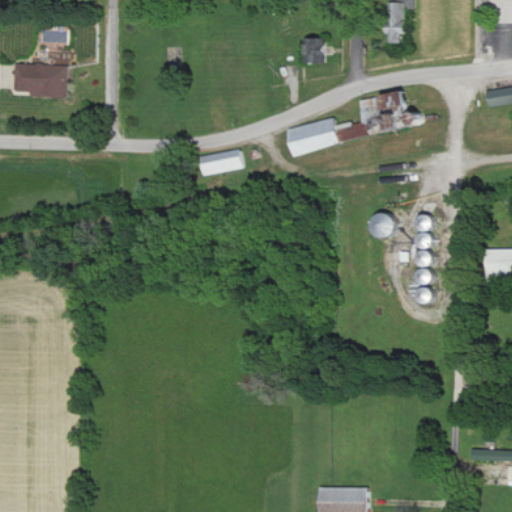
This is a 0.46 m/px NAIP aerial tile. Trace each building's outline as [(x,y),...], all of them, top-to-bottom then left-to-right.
[(394,0),(395,43),(407,43),(407,34),(413,34),(412,9),(417,9),(417,0),(394,0)] [(333,63),(332,38),(311,39),(311,64),(333,63)] [(37,92),(37,96),(71,97),(73,66),(20,64),(19,91),(37,92)] [(511,87),(489,90),(491,106),(511,104),(511,87)] [(302,155),(348,143),(341,117),(295,129),(302,155)] [(249,169),(247,151),(207,155),(209,174),(249,169)] [(384,237),(406,238),(407,216),(386,214),(384,237)] [(431,245),(444,244),(443,216),(430,217),(431,245)] [(511,248),(498,249),(497,273),(511,273),(511,248)] [(445,266),(445,252),(430,252),(430,266),(445,266)] [(447,279),(437,267),(427,275),(436,287),(447,279)] [(442,289),(430,291),(432,304),(444,302),(442,289)] [(477,460),(511,461),(511,450),(477,450),(477,460)] [(375,511),(376,489),(328,488),(327,511),(375,511)]
